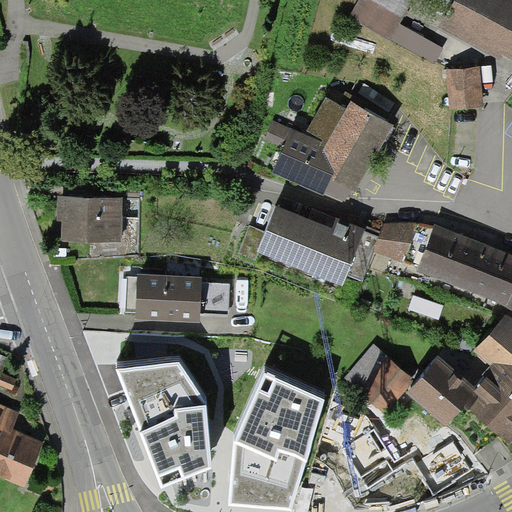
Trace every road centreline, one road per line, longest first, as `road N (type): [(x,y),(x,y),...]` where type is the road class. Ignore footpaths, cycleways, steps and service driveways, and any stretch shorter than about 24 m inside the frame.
road 1 (residential): [(36,307),(107,511)]
road 2 (residential): [(0,176),(36,307)]
